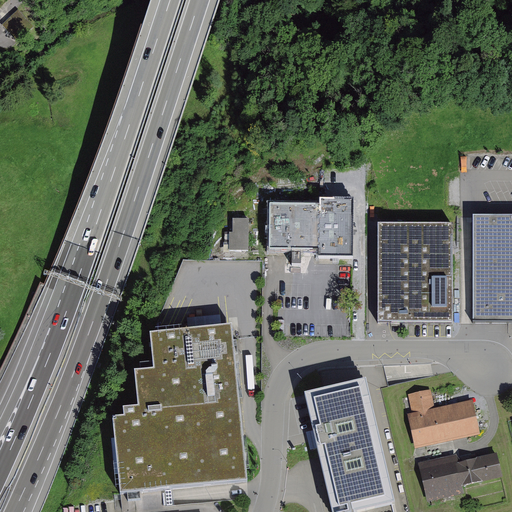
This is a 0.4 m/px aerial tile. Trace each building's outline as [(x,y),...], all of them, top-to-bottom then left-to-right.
[(19,13),(3,27),(17,43),(33,29),(19,13)] [(320,203),(269,203),(268,249),(318,249),(318,257),(352,257),(353,197),(320,196),(320,203)] [(511,217),(473,218),(473,324),(511,323),(511,217)] [(248,218),(233,218),(233,231),(229,231),(229,251),(249,251),(248,218)] [(453,227),(378,227),(378,324),(453,324),(453,227)] [(292,254),(292,264),(301,264),(301,254),(292,254)] [(244,479),(229,326),(151,333),(154,368),(135,370),(138,406),(124,407),(125,418),(115,419),(122,491),(244,479)] [(365,372),(306,385),(335,511),(338,510),(338,511),(393,511),(391,500),(394,499),(365,372)] [(411,413),(408,413),(415,448),(481,434),(473,399),(434,408),(430,388),(407,393),(411,413)] [(463,486),(458,464),(456,456),(420,464),(428,501),(465,493),(463,486)] [(497,456),(458,464),(463,486),(502,477),(497,456)]
